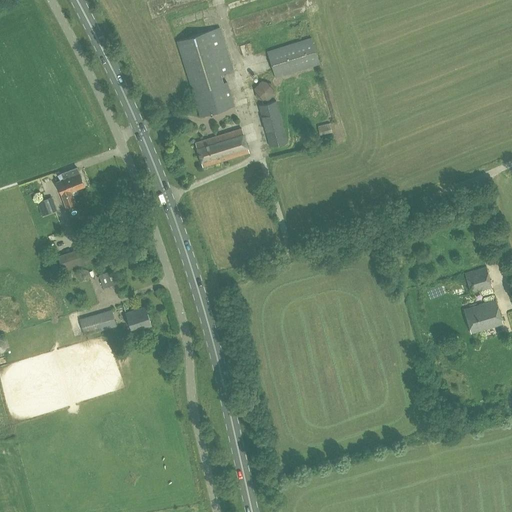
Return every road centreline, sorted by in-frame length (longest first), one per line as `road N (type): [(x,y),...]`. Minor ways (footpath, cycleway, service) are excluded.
road 1 (primary): [(253,511),(178,226),(76,0)]
road 2 (unclassified): [(51,0),(109,116),(163,254),(187,329),(191,390),(218,511)]
road 3 (unclassified): [(216,285),(511,169)]
